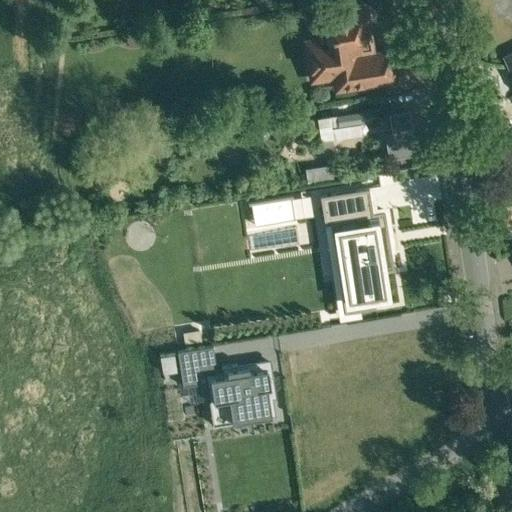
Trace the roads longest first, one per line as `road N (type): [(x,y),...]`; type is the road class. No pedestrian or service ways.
road 1 (residential): [(442,0),(497,422)]
road 2 (unclassified): [(342,511),(497,422)]
